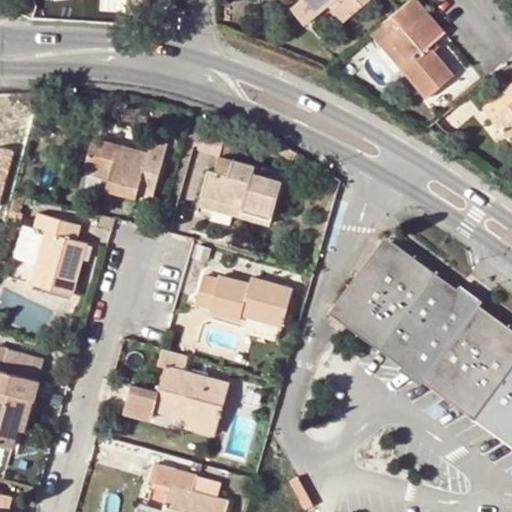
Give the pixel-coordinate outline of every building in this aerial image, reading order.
[(3,0),(4,17),(21,16),(19,0),(3,0)] [(309,0),(322,14),(328,8),(321,0),(309,0)] [(321,0),(328,8),(332,5),(346,22),(372,0),(321,0)] [(446,34),(417,0),(413,0),(401,11),(388,22),(395,30),(401,37),(393,44),(410,64),(404,71),(428,100),(455,77),(435,53),(430,47),(436,42),(446,34)] [(395,30),(380,43),(404,71),(410,64),(393,44),(401,37),(395,30)] [(436,42),(430,47),(435,53),(441,48),(436,42)] [(511,106),(511,86),(484,110),(494,122),(511,106)] [(511,106),(494,122),(511,142),(511,141),(511,106)] [(99,137),(102,124),(88,120),(84,132),(99,137)] [(198,147),(211,152),(211,155),(217,157),(234,161),(241,136),(203,126),(198,147)] [(105,190),(150,202),(165,146),(150,142),(146,154),(93,140),(84,170),(108,177),(105,190)] [(0,185),(10,146),(4,145),(0,145),(0,185)] [(213,171),(217,157),(211,155),(207,169),(213,171)] [(216,200),(214,208),(231,213),(269,224),(282,174),(265,169),(264,177),(252,174),(254,166),(234,161),(217,157),(213,171),(207,169),(200,195),(216,200)] [(252,174),(264,177),(265,169),(254,166),(252,174)] [(105,190),(108,177),(84,170),(79,187),(104,194),(105,190)] [(214,208),(216,200),(200,195),(197,204),(214,208)] [(14,198),(11,209),(19,211),(23,200),(14,198)] [(19,211),(11,209),(9,208),(7,218),(17,220),(19,211)] [(229,222),(231,213),(214,208),(212,217),(229,222)] [(31,286),(71,297),(85,244),(77,241),(62,237),(66,222),(37,214),(32,229),(45,232),(36,265),(31,286)] [(66,222),(62,237),(77,241),(81,226),(66,222)] [(36,265),(45,232),(32,229),(22,226),(14,259),(36,265)] [(341,310),(355,291),(385,250),(391,242),(385,238),(329,314),(336,318),(341,310)] [(511,331),(391,242),(385,250),(408,266),(429,282),(451,298),(472,314),(502,336),(511,342),(511,331)] [(406,358),(429,328),(451,298),(429,282),(408,266),(385,250),(355,291),(341,310),(363,326),(406,358)] [(248,283),(218,276),(217,279),(202,275),(195,304),(209,308),(208,313),(238,321),(240,315),(242,308),(282,319),(290,289),(250,279),(248,283)] [(406,358),(428,374),(451,344),(472,314),(451,298),(429,328),(406,358)] [(281,325),(282,319),(242,308),(240,315),(281,325)] [(406,358),(363,326),(341,310),(336,318),(511,448),(511,436),(501,428),(479,412),(458,396),(428,374),(406,358)] [(472,314),(451,344),(428,374),(458,396),(479,412),(501,428),(511,436),(511,342),(502,336),(472,314)] [(42,361),(0,349),(0,443),(13,447),(18,429),(25,431),(39,382),(37,382),(42,361)] [(183,371),(188,356),(163,350),(158,366),(163,368),(156,392),(134,386),(126,413),(149,420),(152,409),(187,419),(217,428),(229,384),(183,371)] [(214,436),(217,428),(187,419),(185,428),(214,436)] [(192,493),(196,477),(153,465),(148,482),(169,488),(162,511),(225,511),(228,503),(192,493)] [(0,511),(7,511),(12,498),(0,494),(0,511)]
